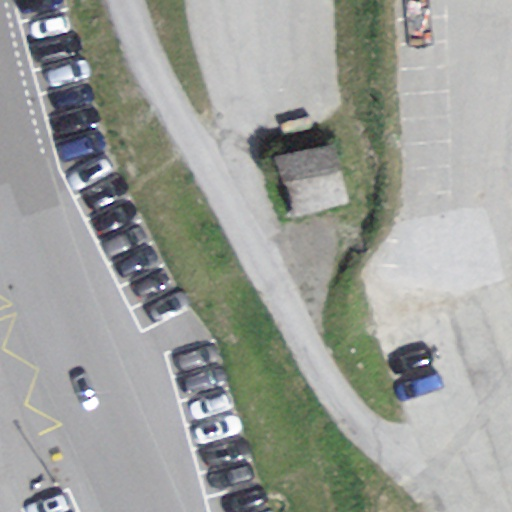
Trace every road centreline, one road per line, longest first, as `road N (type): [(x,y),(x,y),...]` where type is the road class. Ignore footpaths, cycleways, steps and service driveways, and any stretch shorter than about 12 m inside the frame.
road 1 (track): [(128,0),(174,107),(335,403),(417,452),(511,463)]
road 2 (secondary): [(0,319),(78,511)]
